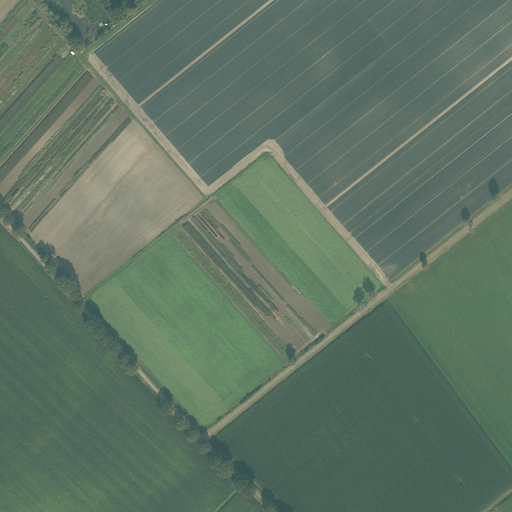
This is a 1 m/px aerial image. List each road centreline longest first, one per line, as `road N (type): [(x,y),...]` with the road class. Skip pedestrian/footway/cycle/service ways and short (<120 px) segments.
road 1 (unclassified): [(200,440),(511,192)]
road 2 (unclassified): [(200,440),(0,216)]
